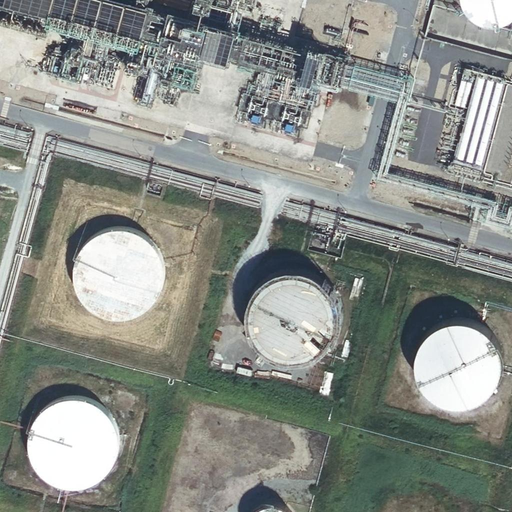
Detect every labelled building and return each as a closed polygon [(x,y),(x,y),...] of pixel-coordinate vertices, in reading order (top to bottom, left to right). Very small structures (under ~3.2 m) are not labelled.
[(511,0),(456,0),(458,4),(460,8),(462,12),(464,15),(468,18),(471,21),(475,23),(479,24),(483,26),(487,26),(491,26),(496,26),(500,25),(504,23),(508,21),(511,18),(511,17),(511,0)] [(163,277),(163,272),(163,266),(162,260),(160,255),(158,249),(155,244),(151,240),(147,236),(142,233),(137,230),(132,228),(126,226),(121,226),(115,226),(109,226),(104,228),(98,230),(93,232),(89,236),(85,240),(81,244),(78,249),(75,254),(73,260),(72,265),(72,271),(72,276),(73,282),(75,288),(77,293),(80,298),(84,302),(88,306),(93,309),(98,312),(103,314),(109,316),(114,317),(120,317),(126,316),(131,315),(137,312),(142,310),(146,306),(151,303),(154,298),(157,293),(160,288),(162,283),(163,277)] [(332,324),(332,318),(332,313),(331,307),(329,302),(327,296),(324,292),(320,287),(316,283),(312,280),(307,277),(301,275),(296,274),(290,273),(284,273),(279,273),(273,275),(268,277),(263,280),(258,283),(254,287),(250,291),(247,296),(245,301),(243,307),(242,312),(241,318),(242,324),(243,329),(244,335),(247,340),(250,345),(254,349),(258,353),(262,357),(267,359),(273,362),(278,363),(284,364),(289,364),(295,363),(301,362),(306,360),(311,357),(316,354),(320,350),(324,345),(327,341),(329,335),(331,330),(332,324)] [(503,371),(504,365),(503,360),(502,354),(501,349),(498,343),(495,339),(491,334),(487,330),(483,327),(478,324),(473,322),(467,320),(461,320),(456,320),(450,320),(444,322),(439,324),(434,326),(429,330),(425,334),(421,338),(418,343),(416,348),(414,353),(413,359),(412,365),(413,371),(414,376),(416,382),(418,387),(421,392),(425,396),(429,400),(433,403),(438,406),(444,408),(449,410),(455,411),(461,411),(466,410),(472,409),(477,406),(482,404),(487,400),(491,397),(495,392),(498,387),(500,382),(502,377),(503,371)] [(117,448),(117,442),(117,436),(116,431),(114,425),(112,420),(109,415),(105,411),(101,407),(96,403),(91,401),(86,399),(80,397),(75,396),(69,396),(63,397),(58,398),(52,400),(47,403),(43,406),(38,411),(35,415),(32,420),(29,425),(27,430),(26,436),(26,442),(26,447),(27,453),(29,458),(31,463),(35,468),(38,473),(42,477),(47,480),(52,483),(57,485),(63,487),(68,487),(74,487),(80,487),(85,485),(91,483),(96,481),(100,477),(105,473),(108,469),(111,464),(114,459),(116,453),(117,448)] [(290,511),(288,509),(286,506),(283,504),(280,503),(277,502),(274,501),(271,500),(267,500),(264,501),(261,501),(258,503),(255,504),(252,506),(250,508),(247,511),(246,511),(290,511)]
